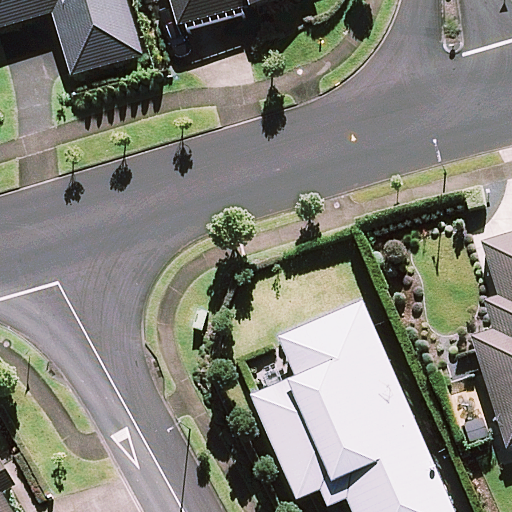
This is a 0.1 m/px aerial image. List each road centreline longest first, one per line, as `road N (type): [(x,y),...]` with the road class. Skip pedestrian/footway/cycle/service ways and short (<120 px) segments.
road 1 (residential): [(473,106),(39,237)]
road 2 (residential): [(181,511),(39,237)]
